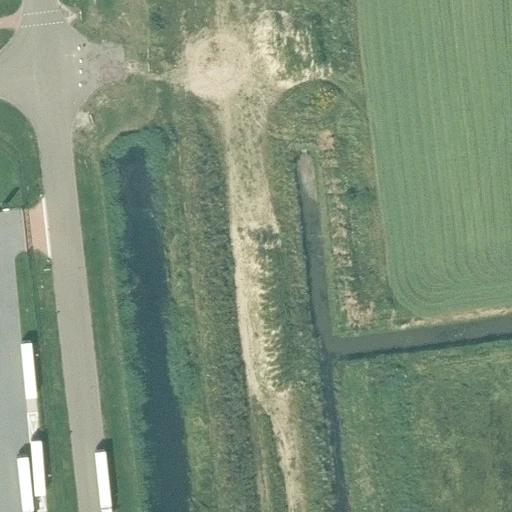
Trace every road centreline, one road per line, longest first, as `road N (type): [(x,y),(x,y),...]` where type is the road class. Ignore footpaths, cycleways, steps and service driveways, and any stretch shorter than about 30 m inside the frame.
road 1 (tertiary): [(297,511),(246,48)]
road 2 (tertiary): [(213,51),(265,511)]
road 3 (unclassified): [(47,70),(95,511)]
road 4 (unclassified): [(213,51),(47,70)]
